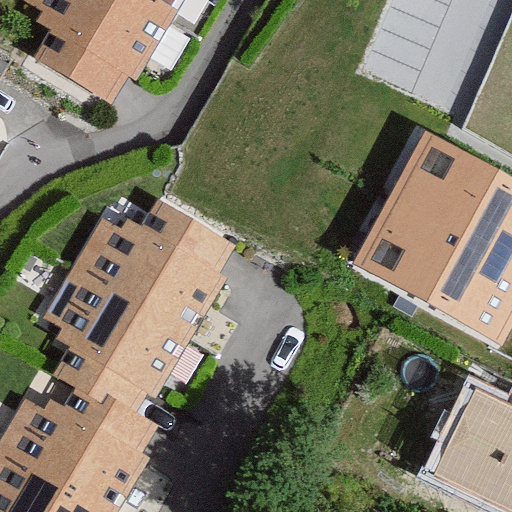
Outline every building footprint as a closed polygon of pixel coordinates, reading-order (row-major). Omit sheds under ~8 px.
[(27,0),(17,18),(37,30),(32,39),(55,53),(41,76),(107,115),(123,89),(134,96),(192,0),(27,0)] [(511,325),(511,177),(426,131),(353,263),(502,345),(511,325)] [(108,237),(92,227),(31,328),(51,341),(46,350),(69,364),(55,386),(63,391),(121,426),(137,400),(149,407),(221,288),(209,281),(225,255),(142,205),(126,233),(115,226),(108,237)] [(28,423),(12,413),(0,433),(0,511),(117,511),(140,474),(129,467),(145,441),(121,426),(63,391),(46,419),(35,412),(28,423)] [(511,511),(511,407),(478,392),(437,481),(507,511),(511,511)]
